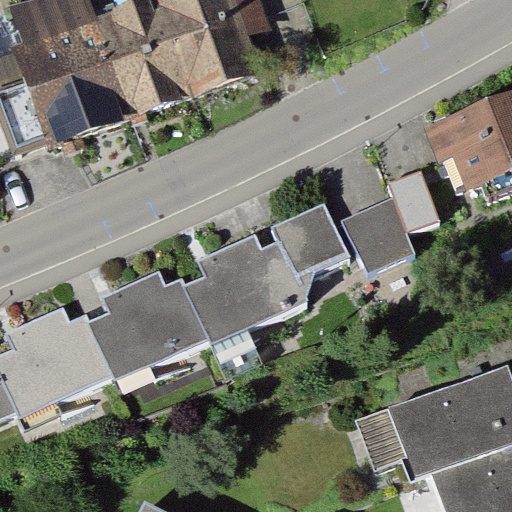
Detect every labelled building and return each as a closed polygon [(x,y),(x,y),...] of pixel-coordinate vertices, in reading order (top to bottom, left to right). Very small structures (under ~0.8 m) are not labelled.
[(247,0),(155,0),(18,44),(54,157),(276,86),(247,0)] [(321,0),(327,14),(362,0),(321,0)] [(511,190),(511,103),(432,137),(463,211),(511,190)] [(409,242),(445,229),(426,176),(393,188),(400,209),(347,228),(366,281),(416,264),(409,242)] [(351,266),(325,212),(278,232),(302,290),(351,266)] [(278,232),(184,272),(218,352),(311,312),(278,232)] [(184,272),(86,313),(120,393),(218,352),(184,272)] [(86,313),(0,349),(0,377),(24,435),(120,393),(86,313)] [(511,511),(511,365),(342,429),(364,487),(417,468),(433,511),(511,511)] [(0,430),(19,422),(0,377),(0,430)]
